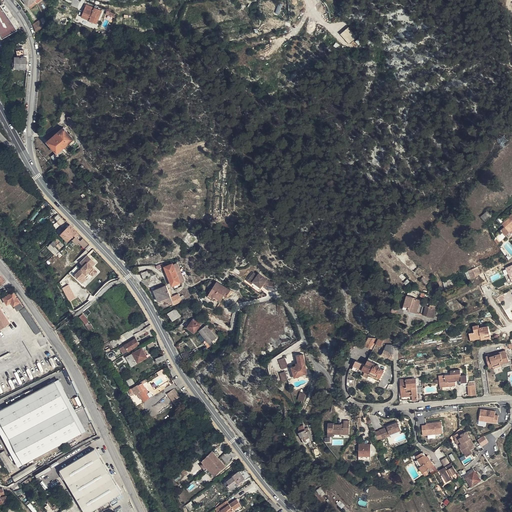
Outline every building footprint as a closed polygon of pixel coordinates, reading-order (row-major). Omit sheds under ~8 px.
[(40,0),(35,0),(28,6),(30,9),(40,0)] [(13,18),(2,4),(1,5),(9,17),(18,30),(19,29),(13,18)] [(102,11),(86,4),(82,17),(89,20),(89,21),(97,24),(102,11)] [(9,17),(1,5),(0,5),(0,34),(2,39),(18,30),(9,17)] [(33,25),(36,31),(39,30),(42,28),(43,25),(41,20),(33,25)] [(350,43),(358,36),(349,26),(341,33),(350,43)] [(23,46),(17,47),(18,55),(25,54),(23,46)] [(16,68),(25,68),(27,68),(27,57),(16,57),(16,61),(14,61),(14,64),(15,65),(16,68)] [(63,128),(58,132),(68,143),(73,139),(63,128)] [(68,143),(58,132),(47,141),(56,152),(55,153),(58,157),(62,154),(59,151),(68,143)] [(97,181),(91,175),(85,181),(90,186),(97,181)] [(485,221),(490,216),(486,212),(482,217),(485,221)] [(511,234),(511,232),(511,214),(505,220),(506,221),(502,224),(505,226),(501,230),(505,236),(509,232),(511,234)] [(73,228),(69,225),(60,234),(64,237),(69,232),(73,228)] [(69,232),(64,237),(68,241),(73,235),(69,232)] [(52,242),(50,243),(51,244),(48,246),(49,247),(48,248),(50,250),(52,248),(54,247),(56,245),(52,242)] [(94,263),(86,255),(79,263),(82,266),(73,276),(78,280),(82,276),(87,272),(91,276),(95,272),(91,266),(94,263)] [(171,284),(172,286),(180,283),(179,281),(173,266),(173,264),(164,267),(171,284)] [(173,266),(179,281),(184,279),(177,264),(173,266)] [(468,271),(471,278),(480,274),(477,267),(468,271)] [(148,270),(141,273),(143,279),(150,277),(148,270)] [(265,285),(264,287),(268,289),(274,290),(275,282),(270,281),(259,273),(257,275),(253,273),(247,280),(251,284),(253,281),(261,287),(262,285),(263,284),(265,285)] [(449,284),(444,286),(446,290),(456,286),(453,278),(447,280),(449,284)] [(225,293),(228,295),(231,291),(216,282),(209,294),(214,298),(215,296),(221,300),(224,295),(225,293)] [(180,297),(178,294),(174,296),(172,297),(171,297),(166,286),(154,290),(159,301),(160,301),(167,298),(170,304),(171,306),(182,301),(183,302),(186,300),(183,295),(180,297)] [(17,298),(12,291),(10,292),(11,293),(3,298),(7,304),(11,302),(16,309),(22,306),(17,298)] [(214,298),(209,294),(207,297),(212,300),(213,299),(220,303),(221,300),(215,296),(214,298)] [(434,318),(436,309),(435,309),(429,307),(425,306),(426,305),(419,303),(420,300),(415,299),(415,298),(406,295),(403,308),(417,313),(417,312),(424,314),(423,315),(434,318)] [(0,327),(1,329),(10,323),(0,307),(0,327)] [(24,308),(20,311),(36,335),(40,331),(24,308)] [(176,309),(167,314),(172,322),(181,316),(176,309)] [(79,316),(86,324),(88,322),(89,321),(82,314),(79,316)] [(200,325),(199,325),(194,320),(193,320),(191,323),(188,327),(194,333),(200,325)] [(152,338),(156,336),(151,324),(142,330),(144,333),(147,331),(149,334),(152,338)] [(478,325),(473,327),(474,332),(469,333),(471,340),(481,338),(481,340),(491,337),(488,326),(479,328),(478,325)] [(207,347),(208,349),(211,347),(210,346),(208,344),(212,341),(214,344),(218,342),(216,339),(217,338),(206,326),(200,331),(207,340),(203,342),(207,347)] [(370,340),(368,338),(364,346),(372,350),(376,344),(380,347),(386,337),(370,340)] [(125,345),(129,351),(139,344),(136,339),(125,345)] [(155,345),(153,341),(146,345),(149,349),(155,345)] [(393,354),(393,345),(387,344),(384,349),(393,354)] [(147,357),(142,348),(126,357),(131,366),(147,357)] [(393,360),(393,354),(384,349),(382,355),(393,360)] [(500,364),(509,362),(505,350),(489,355),(490,358),(487,359),(489,368),(492,367),(492,366),(493,366),(492,364),(499,362),(500,364)] [(190,357),(188,354),(187,351),(181,354),(184,361),(190,357)] [(295,377),(305,374),(307,373),(304,355),(295,355),(297,365),(292,367),(295,377)] [(356,360),(354,365),(365,371),(369,373),(368,375),(375,379),(379,372),(382,374),(384,370),(379,368),(379,367),(379,366),(379,365),(378,365),(377,365),(376,365),(375,366),(373,365),(374,363),(367,359),(365,365),(356,360)] [(445,381),(445,387),(455,385),(455,381),(461,380),(461,383),(467,382),(466,375),(461,376),(460,370),(450,371),(450,374),(438,376),(439,382),(445,381)] [(417,388),(423,387),(422,378),(400,380),(401,400),(417,399),(417,398),(417,395),(417,388)] [(145,389),(145,388),(143,384),(146,382),(147,381),(146,379),(141,382),(141,384),(138,385),(135,386),(137,388),(141,395),(142,398),(144,401),(150,398),(147,393),(145,389)] [(9,438),(68,407),(54,381),(0,409),(0,420),(4,429),(9,438)] [(469,395),(476,395),(475,385),(468,385),(468,386),(469,395)] [(179,409),(186,404),(174,388),(168,392),(179,409)] [(132,390),(131,389),(124,393),(127,399),(129,398),(132,396),(131,395),(135,393),(134,390),(133,389),(132,390)] [(301,390),(298,399),(305,401),(307,392),(301,390)] [(82,433),(68,407),(9,438),(23,465),(66,442),(67,444),(73,441),(72,439),(82,433)] [(499,415),(496,414),(496,410),(481,407),(479,419),(498,423),(499,415)] [(334,424),(329,423),(328,436),(334,436),(334,434),(350,435),(350,421),(344,421),(344,425),(334,425),(334,424)] [(422,423),(423,435),(444,433),(442,421),(422,423)] [(387,429),(380,432),(383,438),(383,439),(390,436),(389,434),(400,430),(397,422),(386,427),(387,429)] [(307,431),(304,426),(299,428),(299,431),(305,443),(313,439),(309,430),(307,431)] [(460,444),(464,452),(467,457),(473,453),(471,450),(475,447),(470,439),(469,439),(465,432),(460,434),(462,437),(455,440),(458,445),(460,444)] [(50,466),(81,511),(129,511),(121,493),(90,442),(50,466)] [(371,459),(371,444),(359,444),(359,458),(371,459)] [(4,450),(0,452),(0,455),(9,471),(15,468),(4,450)] [(208,468),(218,459),(212,452),(203,461),(204,462),(208,468)] [(429,469),(434,466),(431,461),(428,455),(426,456),(424,453),(423,453),(422,453),(421,453),(416,456),(418,459),(422,465),(419,467),(425,476),(428,474),(428,472),(426,470),(429,469)] [(444,466),(449,463),(446,457),(441,461),(444,466)] [(215,475),(224,466),(218,459),(208,468),(213,473),(215,475)] [(457,472),(451,463),(440,470),(442,474),(443,473),(448,481),(453,478),(451,476),(457,472)] [(430,471),(432,474),(437,471),(434,466),(429,469),(430,471)] [(251,476),(244,467),(233,476),(227,481),(229,484),(228,485),(231,490),(239,484),(238,483),(245,478),(246,480),(251,476)] [(472,486),(481,480),(472,469),(467,473),(463,476),(462,476),(465,479),(466,479),(472,486)] [(9,486),(13,483),(9,476),(5,479),(9,486)] [(22,493),(17,487),(12,490),(18,497),(22,493)] [(51,498),(47,501),(50,506),(49,507),(51,511),(57,507),(51,498)] [(222,504),(215,509),(217,511),(231,511),(241,505),(237,499),(227,506),(225,508),(222,504)] [(191,501),(186,505),(190,510),(195,507),(191,501)]
